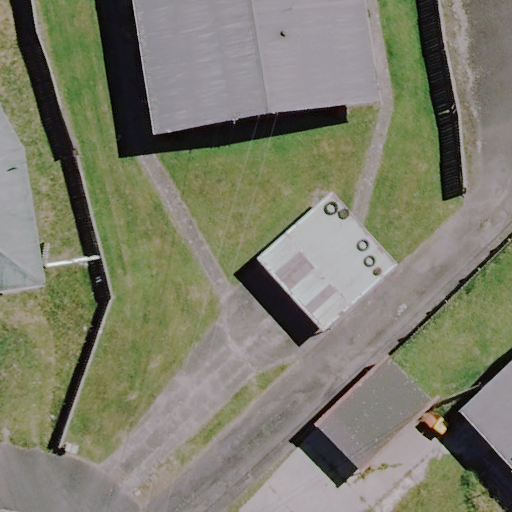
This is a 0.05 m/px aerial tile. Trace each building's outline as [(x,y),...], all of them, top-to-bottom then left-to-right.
[(358,118),(336,0),(116,0),(144,156),(358,118)] [(0,147),(0,303),(26,300),(9,162),(0,147)] [(388,280),(321,206),(245,275),(313,349),(388,280)] [(424,421),(374,367),(305,432),(354,485),(424,421)] [(511,369),(449,426),(511,495),(511,369)]
